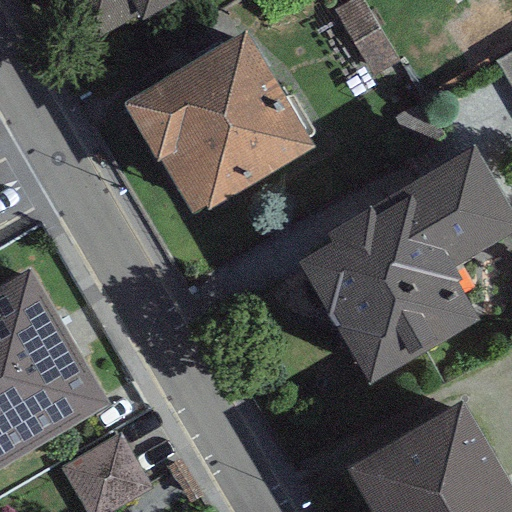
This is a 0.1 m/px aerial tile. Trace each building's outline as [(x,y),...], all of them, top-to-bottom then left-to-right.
[(59,0),(86,48),(138,20),(141,26),(187,0),(59,0)] [(313,154),(246,40),(126,111),(194,225),(313,154)] [(511,54),(497,63),(511,87),(511,54)] [(511,238),(511,220),(474,155),(292,258),(367,391),(480,328),(449,274),(511,238)] [(0,473),(108,410),(27,275),(0,291),(0,473)] [(511,511),(511,491),(465,409),(347,475),(368,511),(511,511)]
